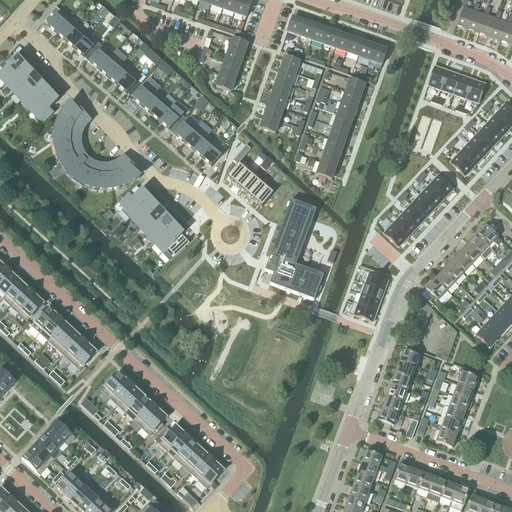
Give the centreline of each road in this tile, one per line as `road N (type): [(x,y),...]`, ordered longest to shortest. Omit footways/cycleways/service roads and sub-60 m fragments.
road 1 (residential): [(0,240),(241,460),(244,469),(213,506)]
road 2 (residential): [(218,221),(194,195),(151,173),(59,76),(57,61),(13,23)]
road 3 (residential): [(348,431),(406,282),(478,202)]
road 4 (residential): [(348,431),(511,490)]
